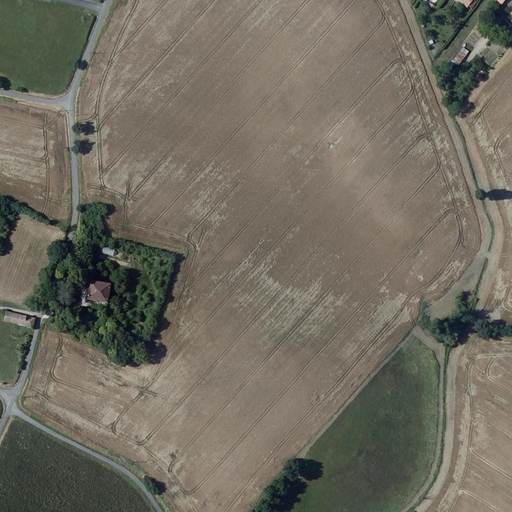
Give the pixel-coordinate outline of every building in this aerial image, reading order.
[(469,12),(470,10),(476,1),(474,0),(467,0),(462,6),(469,12)] [(470,10),(473,12),(482,0),(481,0),(474,0),(476,1),(470,10)] [(508,0),(498,0),(496,3),(503,8),(508,0)] [(460,66),(469,51),(461,46),(453,61),(460,66)] [(107,301),(111,284),(92,280),(88,296),(107,301)] [(34,327),(37,318),(9,312),(6,321),(34,327)]
